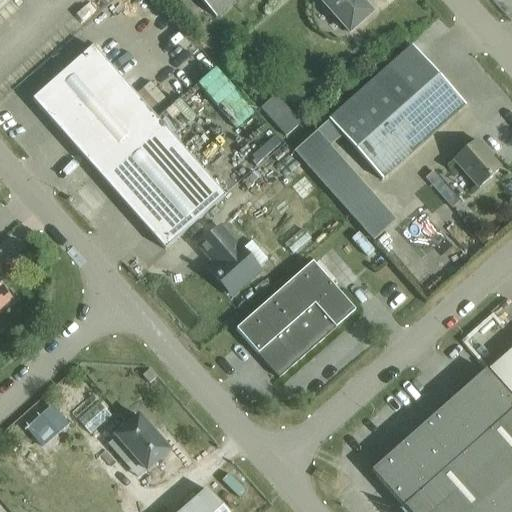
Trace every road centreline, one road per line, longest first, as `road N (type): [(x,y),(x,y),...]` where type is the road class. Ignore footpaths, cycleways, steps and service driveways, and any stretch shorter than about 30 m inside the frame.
road 1 (unclassified): [(264,469),(511,246)]
road 2 (unclassified): [(114,304),(264,469)]
road 3 (unclassified): [(0,169),(114,304)]
road 4 (unclassified): [(114,304),(0,406)]
